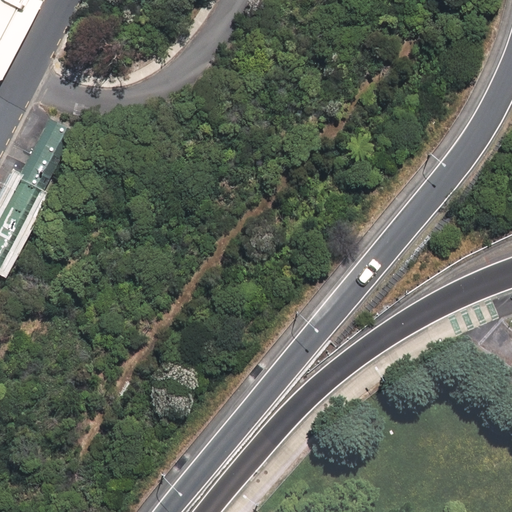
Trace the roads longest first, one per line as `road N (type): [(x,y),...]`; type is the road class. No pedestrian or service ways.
road 1 (secondary): [(170,511),(453,171),(511,73)]
road 2 (secondary): [(511,275),(449,301),(338,371),(207,511)]
